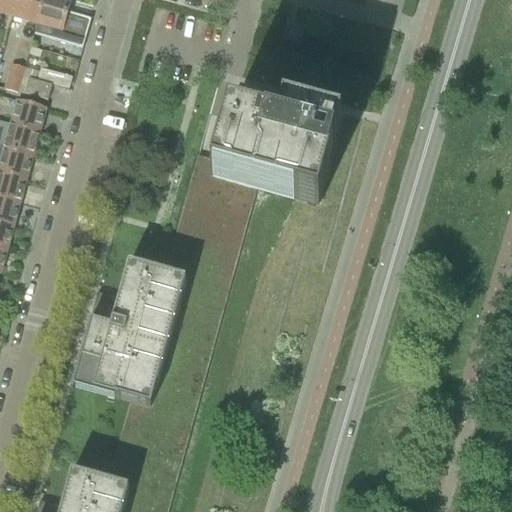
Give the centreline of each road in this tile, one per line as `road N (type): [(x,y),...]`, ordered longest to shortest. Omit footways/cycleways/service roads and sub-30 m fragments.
road 1 (secondary): [(323,492),(467,0)]
road 2 (residential): [(0,435),(119,0)]
